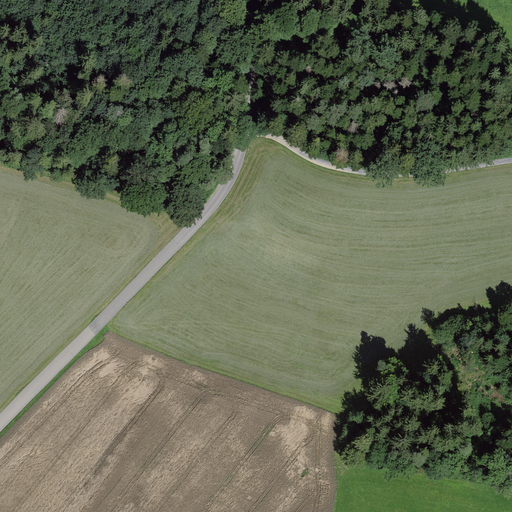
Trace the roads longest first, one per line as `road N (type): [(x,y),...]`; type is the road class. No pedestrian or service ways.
road 1 (unclassified): [(0,423),(228,182),(247,124),(256,0)]
road 2 (track): [(247,124),(333,167),(404,174),(511,160)]
road 3 (track): [(249,88),(155,14),(122,0)]
